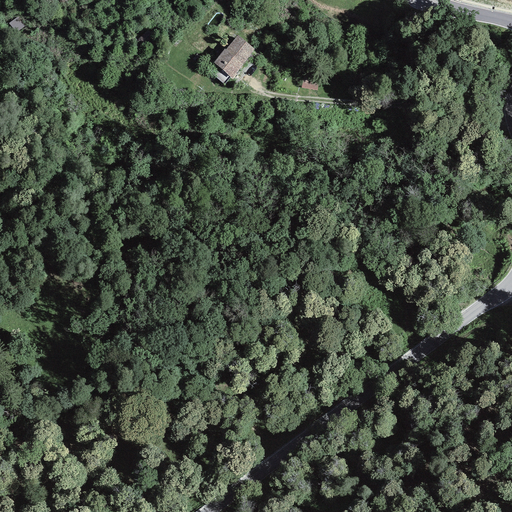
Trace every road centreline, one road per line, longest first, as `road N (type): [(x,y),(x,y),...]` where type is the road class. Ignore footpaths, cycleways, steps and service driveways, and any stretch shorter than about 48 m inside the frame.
road 1 (tertiary): [(511,281),(208,511)]
road 2 (unknown): [(511,102),(338,105),(285,89)]
